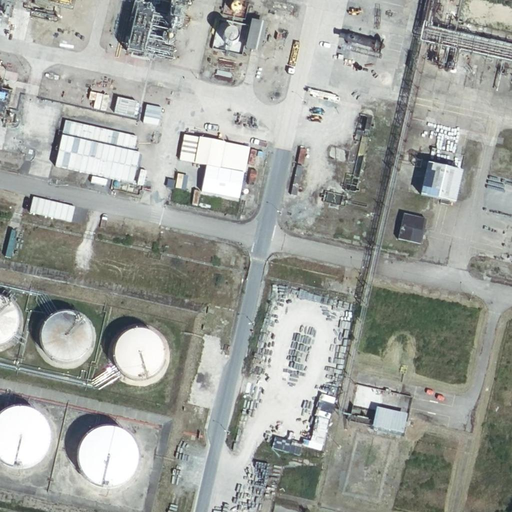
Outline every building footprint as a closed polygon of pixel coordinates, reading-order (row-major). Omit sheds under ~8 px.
[(243,8),(243,6),(243,4),(242,3),(241,2),(240,1),(238,0),(237,0),(235,0),(234,1),(232,2),(231,3),(231,4),(230,6),(230,7),(231,9),(232,10),(233,11),(234,12),(236,12),(237,12),(239,12),(240,11),(241,10),(242,9),(243,8)] [(485,12),(486,10),(486,9),(485,7),(484,5),(483,3),(482,2),(480,2),(478,1),(476,2),(475,2),(473,3),(472,5),(471,7),(471,8),(471,10),(471,12),(472,14),(474,15),(475,16),(477,16),(479,16),(481,16),(482,15),(484,14),(485,12)] [(507,17),(508,15),(508,13),(507,12),(507,10),(505,9),(504,7),(502,7),(500,7),(499,7),(497,7),(495,9),(494,10),(493,12),(493,13),(493,15),(494,17),(494,19),(496,20),(498,21),(499,21),(501,21),(503,21),(505,20),(506,19),(507,17)] [(260,51),(267,22),(252,18),(245,48),(260,51)] [(460,171),(426,163),(419,195),(453,203),(460,171)] [(425,219),(402,213),(396,238),(419,244),(425,219)] [(17,323),(17,320),(17,317),(17,313),(16,310),(14,307),(13,304),(10,302),(8,300),(6,298),(3,296),(0,295),(0,343),(2,343),(5,341),(8,339),(10,337),(12,335),(14,332),(16,329),(17,326),(17,323)] [(91,340),(91,337),(91,334),(90,331),(89,327),(88,324),(86,322),(84,319),(82,317),(79,315),(76,313),(74,312),(70,311),(67,311),(64,311),(61,311),(58,312),(55,313),(52,315),(49,317),(47,319),(45,321),(43,324),(41,327),(40,330),(40,333),(40,337),(40,340),(40,343),(41,346),(43,349),(44,352),(46,354),(49,356),(51,358),(54,360),(57,361),(60,362),(63,362),(67,362),(70,362),(73,361),(76,360),(79,359),(82,357),(84,354),(86,352),(88,349),(89,346),(90,343),(91,340)] [(163,358),(164,354),(164,351),(163,348),(162,345),(161,342),(159,339),(157,337),(154,334),(152,333),(149,331),(146,330),(143,329),(140,328),(137,328),(133,329),(130,330),(127,331),(124,332),(122,334),(119,336),(117,339),(115,342),(114,344),(113,348),(112,351),(112,354),(112,357),(113,360),(114,363),(115,366),(117,369),(119,372),(121,374),(124,376),(127,378),(130,379),(133,380),(136,380),(139,380),(142,380),(146,379),(149,378),(152,376),(154,374),(157,372),(159,370),(160,367),(162,364),(163,361),(163,358)] [(49,433),(48,430),(47,426),(46,422),(44,419),(41,416),(39,414),(36,411),(32,410),(29,408),(25,407),(21,407),(18,407),(14,407),(10,408),(7,409),(3,411),(0,413),(0,459),(3,462),(6,464),(10,465),(13,466),(17,467),(21,467),(25,466),(28,465),(32,464),(35,462),(38,460),(41,457),(43,455),(45,451),(47,448),(48,444),(49,441),(49,437),(49,433)] [(405,414),(375,407),(371,425),(401,432),(405,414)] [(137,453),(136,449),(135,446),(133,442),(131,439),(129,436),(126,434),(123,431),(120,430),(116,428),(113,427),(109,427),(105,427),(101,427),(98,428),(94,429),(91,431),(88,433),(85,436),(83,439),(81,442),(79,445),(78,449),(77,453),(77,456),(77,460),(78,464),(79,467),(80,471),(83,474),(85,477),(88,480),(91,482),(94,484),(97,485),(101,486),(105,487),(109,487),(112,486),(116,485),(119,484),(123,482),(126,480),(129,477),(131,475),(133,471),(135,468),(136,464),(137,461),(137,457),(137,453)]
